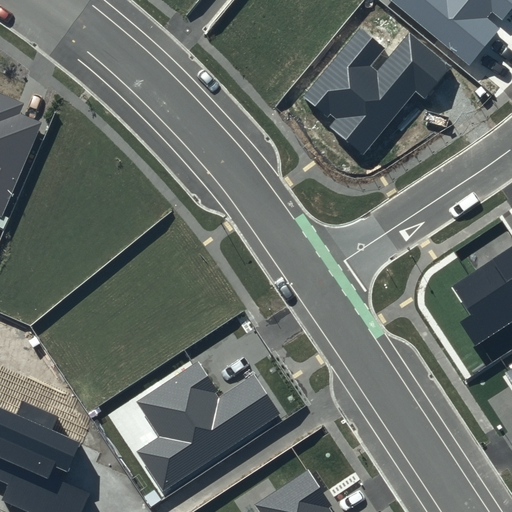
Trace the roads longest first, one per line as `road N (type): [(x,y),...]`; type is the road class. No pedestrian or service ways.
road 1 (residential): [(55,0),(170,100),(260,203),(312,279)]
road 2 (residential): [(312,279),(463,511)]
road 3 (residential): [(312,279),(511,147)]
